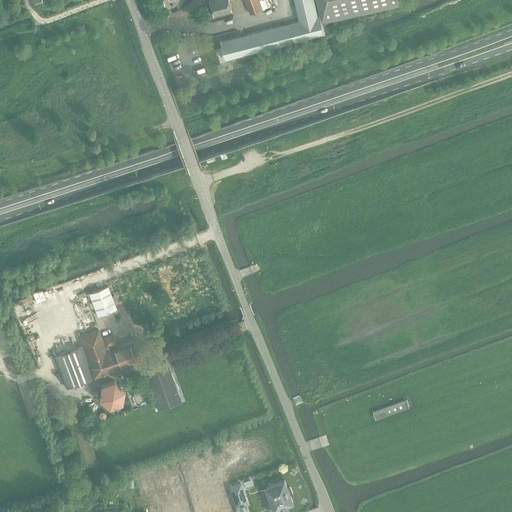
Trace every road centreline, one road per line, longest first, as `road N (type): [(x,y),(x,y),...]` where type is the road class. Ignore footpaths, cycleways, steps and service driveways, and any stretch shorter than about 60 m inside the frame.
road 1 (tertiary): [(326,511),(129,0)]
road 2 (primary): [(511,33),(0,206)]
road 3 (primary): [(0,219),(511,47)]
road 4 (track): [(240,169),(511,73)]
